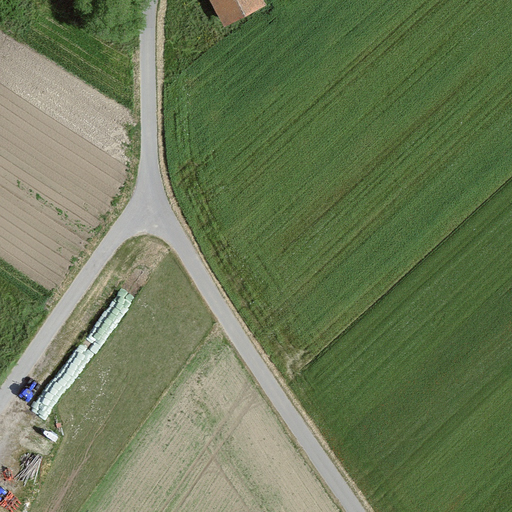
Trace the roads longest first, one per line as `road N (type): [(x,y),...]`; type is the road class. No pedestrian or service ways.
road 1 (unclassified): [(154,182),(218,307),(355,511)]
road 2 (residential): [(154,182),(91,261),(0,405)]
road 3 (unclassified): [(149,0),(154,182)]
